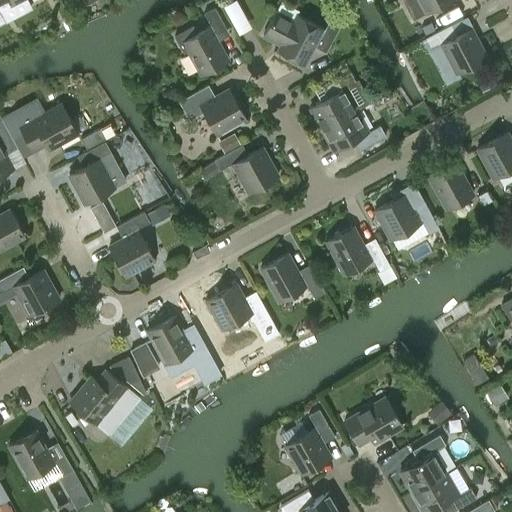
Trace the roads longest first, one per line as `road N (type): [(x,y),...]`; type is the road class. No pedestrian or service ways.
road 1 (residential): [(109,320),(325,201)]
road 2 (residential): [(325,201),(511,91)]
road 3 (residential): [(325,201),(255,73)]
road 4 (residential): [(109,320),(42,199)]
road 5 (residential): [(0,383),(109,320)]
